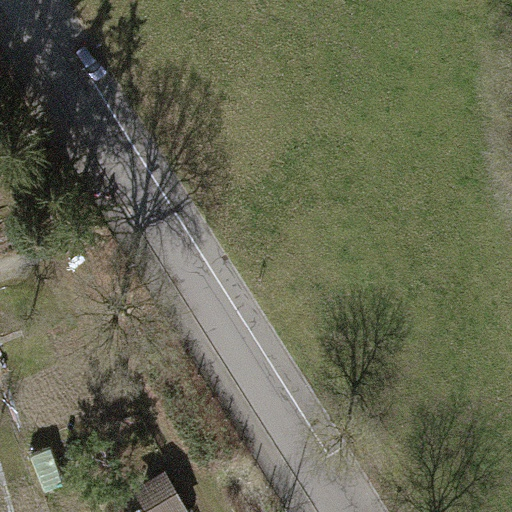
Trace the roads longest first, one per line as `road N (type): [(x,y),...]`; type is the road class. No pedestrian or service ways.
road 1 (unclassified): [(28,0),(353,511)]
road 2 (track): [(218,511),(66,253)]
